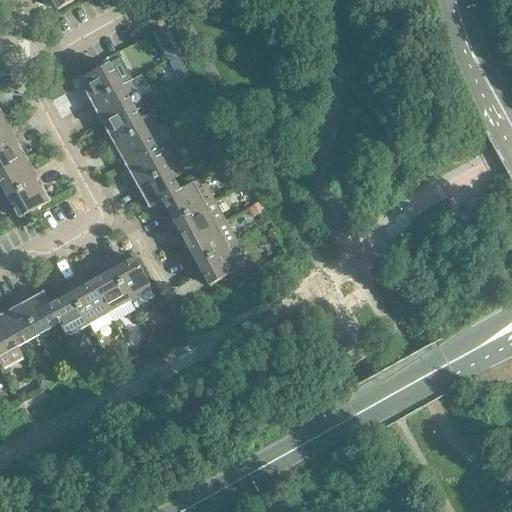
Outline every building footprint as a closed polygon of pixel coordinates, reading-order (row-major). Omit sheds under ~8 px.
[(40,0),(42,3),(46,0),(52,0),(58,11),(76,0),(40,0)] [(79,81),(91,103),(130,82),(132,81),(120,59),(104,67),(79,81)] [(139,77),(132,81),(130,82),(91,103),(103,124),(133,108),(126,95),(143,85),(139,77)] [(115,145),(154,124),(149,115),(140,120),(133,108),(103,124),(115,145)] [(0,146),(15,138),(4,117),(0,119),(0,146)] [(126,166),(157,150),(150,137),(159,133),(154,124),(115,145),(126,166)] [(15,138),(0,146),(0,174),(27,159),(15,138)] [(221,141),(210,148),(215,159),(227,152),(221,141)] [(138,187),(177,166),(174,160),(165,145),(157,150),(126,166),(138,187)] [(27,159),(0,174),(0,182),(3,188),(0,189),(0,201),(38,180),(27,159)] [(182,175),(177,166),(138,187),(150,208),(150,209),(164,202),(163,201),(179,191),(173,180),(182,175)] [(38,180),(0,201),(0,203),(4,211),(13,206),(20,219),(51,202),(38,180)] [(179,191),(163,201),(164,202),(170,214),(161,219),(166,227),(212,202),(200,180),(179,191)] [(179,232),(186,244),(224,223),(212,202),(166,227),(171,236),(179,232)] [(260,203),(248,209),(253,218),(265,211),(260,203)] [(184,261),(189,269),(228,248),(236,244),(224,223),(186,244),(193,256),(184,261)] [(228,248),(189,269),(194,278),(203,273),(210,286),(240,270),(228,248)] [(118,258),(109,263),(131,302),(153,290),(136,259),(123,267),(118,258)] [(131,302),(109,263),(100,268),(105,277),(93,283),(110,314),(131,302)] [(89,325),(110,314),(93,283),(81,290),(76,281),(67,286),(89,325)] [(63,300),(51,306),(68,337),(89,325),(67,286),(58,291),(63,300)] [(68,337),(51,306),(44,293),(31,300),(26,292),(17,297),(39,336),(59,325),(67,338),(68,337)] [(39,336),(17,297),(8,302),(13,310),(1,317),(18,347),(39,336)] [(0,364),(2,368),(23,357),(18,347),(1,317),(0,317),(0,364)] [(154,320),(146,325),(150,333),(158,328),(154,320)] [(130,332),(124,335),(129,344),(138,339),(135,333),(130,332)] [(113,349),(106,353),(112,365),(119,361),(113,349)] [(42,380),(40,388),(43,391),(50,388),(51,382),(42,380)] [(25,392),(17,397),(21,404),(29,400),(25,392)] [(43,393),(23,404),(26,409),(46,398),(43,393)]
